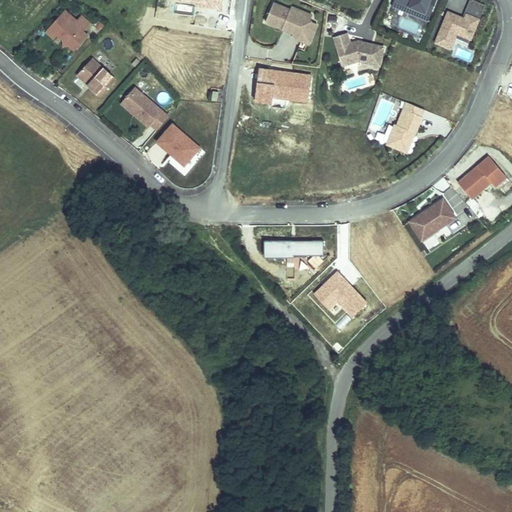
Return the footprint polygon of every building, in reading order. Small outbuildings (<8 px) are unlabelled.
[(221,0),(171,0),(177,1),(177,3),(194,5),(195,7),(220,11),(221,0)] [(441,0),(399,0),(395,10),(412,17),(414,11),(434,19),(441,0)] [(469,0),(463,17),(446,10),(432,45),(450,52),(456,37),(470,42),(485,5),(473,0),(469,0)] [(308,39),(313,26),(316,20),(295,12),(293,15),(277,8),(269,27),(297,38),(298,35),(308,39)] [(434,19),(414,11),(412,17),(431,25),(434,19)] [(87,37),(78,29),(80,26),(68,15),(49,36),(58,44),(61,40),(67,45),(67,51),(72,51),(78,56),(91,41),(87,37)] [(87,37),(96,27),(86,19),(80,26),(78,29),(87,37)] [(312,49),(320,29),(313,26),(308,39),(298,35),(297,38),(295,42),(312,49)] [(348,31),(332,36),(341,65),(360,61),(380,66),(385,44),(357,39),(351,41),(348,31)] [(119,84),(95,63),(80,80),(104,101),(119,84)] [(312,76),(258,68),(253,102),(268,105),(268,107),(285,109),(286,101),(307,103),(312,76)] [(171,115),(136,85),(120,103),(149,127),(152,124),(159,130),(171,115)] [(408,156),(416,137),(419,138),(425,121),(406,113),(400,129),(397,129),(389,149),(408,156)] [(171,124),(153,147),(188,175),(207,151),(171,124)] [(413,158),(421,139),(419,138),(416,137),(408,156),(413,158)] [(471,202),(488,187),(493,192),(507,179),(487,156),(455,185),(471,202)] [(425,244),(458,222),(446,204),(413,226),(425,244)]
